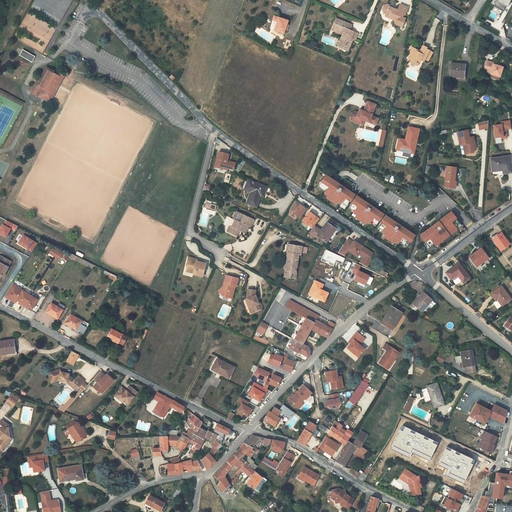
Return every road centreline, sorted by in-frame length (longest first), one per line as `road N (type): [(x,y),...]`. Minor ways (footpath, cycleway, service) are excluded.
road 1 (residential): [(418,272),(202,120),(89,0)]
road 2 (residential): [(248,429),(0,308)]
road 3 (residential): [(248,429),(343,326),(418,272)]
road 4 (residential): [(416,511),(296,444),(248,429)]
road 5 (residential): [(511,351),(418,272)]
